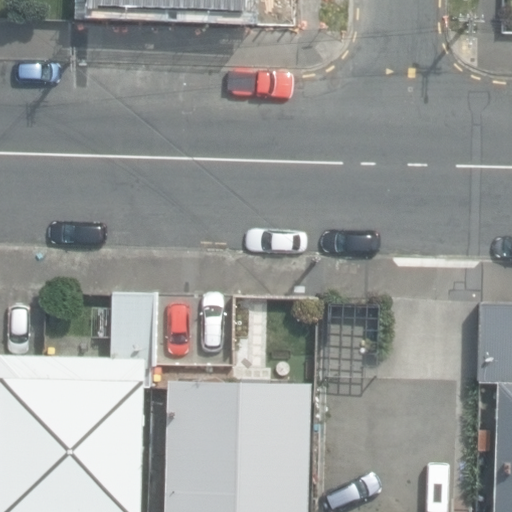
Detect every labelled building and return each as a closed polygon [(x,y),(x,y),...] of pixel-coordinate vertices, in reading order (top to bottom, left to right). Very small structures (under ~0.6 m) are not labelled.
[(142,511),(144,374),(156,374),(159,292),(115,291),(114,356),(1,355),(0,444),(0,511),(142,511)] [(480,378),(483,303),(439,303),(438,377),(480,378)] [(511,511),(511,303),(483,303),(480,378),(497,378),(495,511),(511,511)] [(469,511),(474,400),(383,397),(384,378),(329,376),(323,511),(469,511)] [(309,511),(313,381),(169,377),(165,511),(309,511)]
